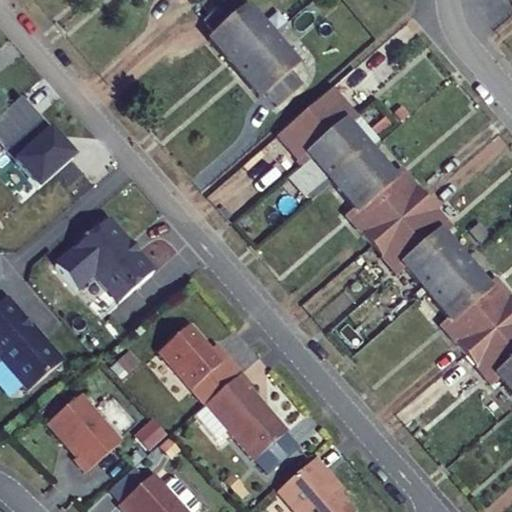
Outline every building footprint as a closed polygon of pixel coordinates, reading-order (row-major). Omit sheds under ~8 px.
[(509,0),(491,0),(500,9),(509,0)] [(231,14),(219,1),(206,12),(243,54),(261,38),(237,9),(231,14)] [(243,54),(206,12),(194,22),(207,36),(199,43),(224,71),(243,54)] [(280,72),(286,66),(261,38),(243,54),(282,99),(295,88),(280,72)] [(257,95),(270,109),(282,99),(243,54),(224,71),(250,101),(257,95)] [(348,119),(323,89),(295,113),(343,169),(362,152),(340,126),(348,119)] [(0,128),(0,162),(37,205),(73,173),(19,112),(0,128)] [(343,169),(295,113),(268,136),(294,166),(302,160),(324,185),(343,169)] [(393,170),(384,177),(362,152),(343,169),(390,223),(418,199),(393,170)] [(346,211),(338,217),(364,246),(390,223),(343,169),(324,185),(346,211)] [(437,239),(446,231),(418,199),(390,223),(437,277),(456,261),(437,239)] [(391,278),(398,272),(418,294),(437,277),(390,223),(364,246),(391,278)] [(157,281),(112,228),(58,273),(80,298),(97,283),(121,312),(157,281)] [(511,307),(488,280),(480,288),(456,261),(437,277),(485,333),(511,309),(511,307)] [(441,321),(434,327),(459,356),(485,333),(437,277),(418,294),(441,321)] [(2,303),(0,305),(0,365),(26,396),(60,366),(28,329),(26,331),(2,303)] [(511,309),(485,333),(511,363),(511,309)] [(202,357),(181,333),(150,360),(184,398),(220,366),(208,352),(202,357)] [(486,387),(493,380),(511,402),(511,363),(485,333),(459,356),(486,387)] [(243,395),(245,393),(234,380),(199,411),(248,466),(281,437),(243,395)] [(117,450),(76,402),(42,431),(71,466),(69,468),(80,481),(117,450)] [(320,476),(308,463),(270,497),(283,511),(345,511),(316,479),(320,476)] [(147,481),(113,511),(192,511),(193,509),(172,487),(167,486),(158,494),(147,481)]
